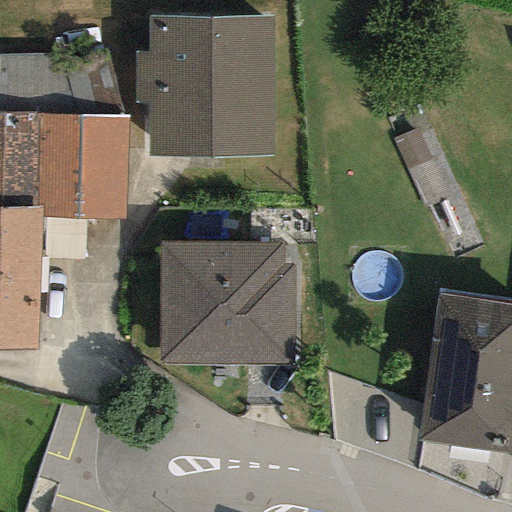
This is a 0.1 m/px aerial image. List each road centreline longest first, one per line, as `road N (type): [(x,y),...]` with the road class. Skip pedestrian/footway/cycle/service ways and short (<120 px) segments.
road 1 (residential): [(447,511),(283,466),(167,469)]
road 2 (unknown): [(0,440),(37,458),(167,469)]
